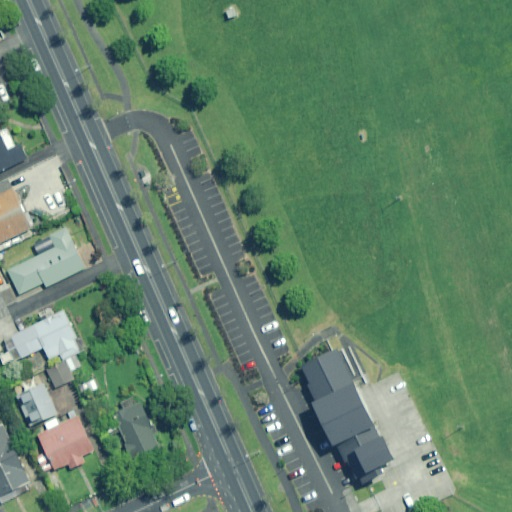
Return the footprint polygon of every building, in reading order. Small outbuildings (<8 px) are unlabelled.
[(0,111),(13,106),(0,77),(0,111)] [(8,150),(0,132),(0,172),(28,159),(21,144),(8,150)] [(0,244),(33,229),(14,188),(0,194),(0,244)] [(85,270),(66,229),(34,244),(40,257),(8,272),(20,296),(44,284),(46,288),(85,270)] [(77,338),(64,312),(5,341),(15,363),(44,348),(50,360),(60,355),(63,362),(81,353),(75,339),(77,338)] [(394,461),(339,350),(297,370),(353,482),(394,461)] [(47,370),(55,389),(74,382),(85,377),(78,357),(47,370)] [(56,414),(43,385),(36,388),(32,379),(23,384),(27,392),(20,396),(22,400),(17,402),(28,426),(40,420),(41,423),(52,418),(52,416),(56,414)] [(122,411),(119,412),(116,423),(125,445),(124,445),(130,462),(160,449),(142,403),(134,406),(131,399),(119,404),(122,411)] [(45,454),(37,458),(44,473),(53,469),(54,471),(68,464),(71,470),(85,463),(83,458),(95,452),(77,416),(60,425),(57,419),(45,425),(48,430),(36,436),(45,454)] [(0,499),(32,484),(4,425),(0,427),(0,499)]
